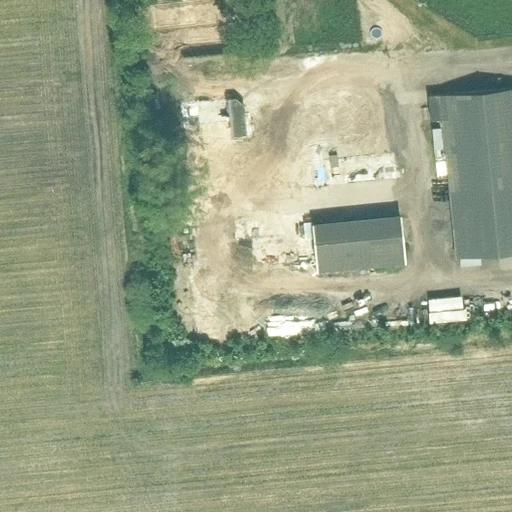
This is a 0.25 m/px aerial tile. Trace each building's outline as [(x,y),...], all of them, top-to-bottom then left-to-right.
[(152,31),(225,23),(222,0),(181,0),(149,3),(152,31)] [(269,57),(273,73),(295,69),(291,52),(269,57)] [(511,249),(511,85),(426,94),(428,118),(440,116),(453,255),(511,249)] [(393,125),(402,124),(400,95),(391,95),(393,125)] [(333,158),(335,183),(395,178),(392,153),(333,158)] [(399,217),(312,225),(316,267),(404,260),(399,217)] [(425,294),(426,313),(464,311),(463,292),(425,294)]
